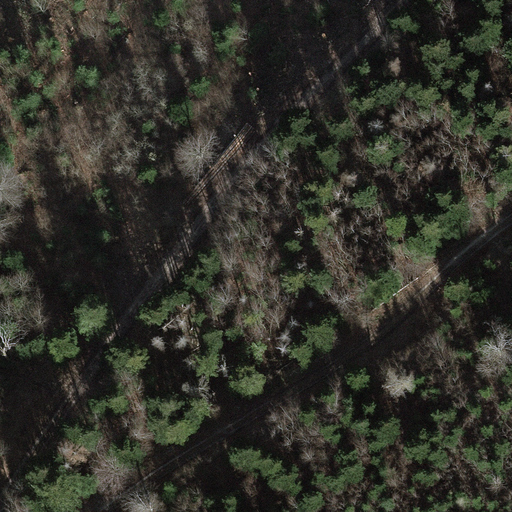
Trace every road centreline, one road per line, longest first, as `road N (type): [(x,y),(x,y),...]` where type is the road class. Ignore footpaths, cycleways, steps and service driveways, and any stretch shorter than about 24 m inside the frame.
road 1 (track): [(406,0),(292,103),(0,500)]
road 2 (track): [(511,214),(300,385),(109,511)]
